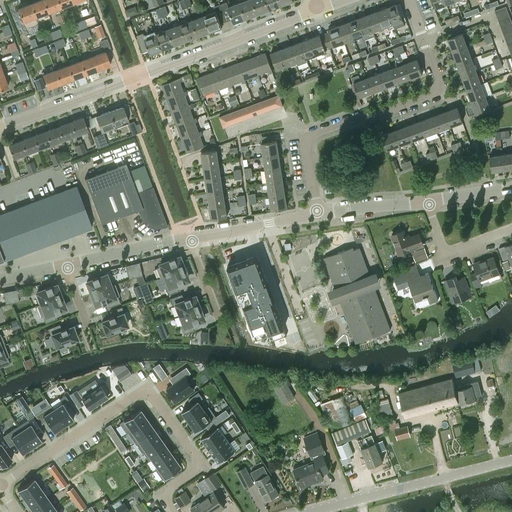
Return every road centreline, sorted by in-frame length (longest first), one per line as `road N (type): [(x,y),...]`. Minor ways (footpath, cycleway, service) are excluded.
road 1 (residential): [(0,127),(318,9)]
road 2 (residential): [(0,486),(144,387),(199,465),(163,493),(174,511)]
road 3 (residential): [(315,214),(304,135),(440,91),(408,0)]
road 4 (unclassified): [(313,511),(511,459)]
road 5 (residential): [(190,238),(66,266)]
road 6 (residential): [(511,227),(444,253),(427,202)]
